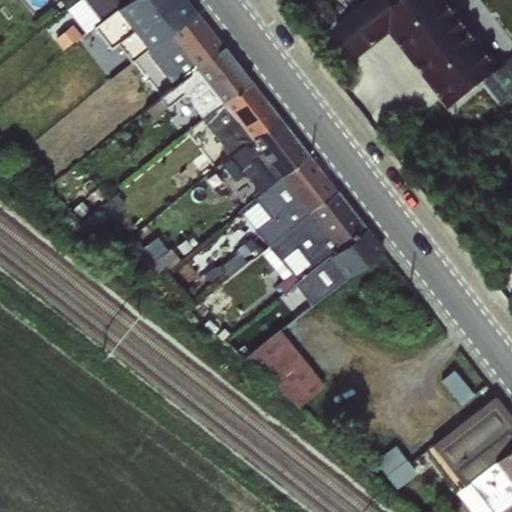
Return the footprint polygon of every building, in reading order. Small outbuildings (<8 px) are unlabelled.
[(99,0),(97,2),(101,6),(57,42),(64,50),(87,35),(104,23),(131,0),(99,0)] [(137,0),(131,0),(104,23),(133,60),(145,50),(166,33),(137,0)] [(185,0),(137,0),(166,33),(194,10),(185,0)] [(447,0),(371,0),(335,28),(357,55),(391,29),(451,106),(500,68),(447,0)] [(194,10),(166,33),(195,69),(223,47),(194,10)] [(223,47),(195,69),(222,103),(252,82),(223,47)] [(222,103),(195,69),(160,98),(145,110),(153,120),(183,96),(202,119),(222,103)] [(252,82),(222,103),(252,141),(280,120),(252,82)] [(4,109),(0,113),(0,126),(7,134),(18,123),(4,109)] [(280,120),(252,141),(280,177),(307,155),(280,120)] [(280,177),(252,141),(222,161),(230,172),(235,178),(244,171),(257,193),(277,179),(280,177)] [(307,155),(280,177),(293,194),(294,195),(307,212),(335,191),(307,155)] [(284,187),(264,202),(271,222),(292,206),(287,200),(294,195),(293,194),(280,177),(277,179),(284,187)] [(277,179),(257,193),(264,202),(284,187),(277,179)] [(335,191),(307,212),(337,249),(365,229),(335,191)] [(287,200),(292,206),(271,222),(257,235),(268,246),(307,212),(294,195),(287,200)] [(307,212),(268,246),(289,272),(282,278),(276,284),(283,292),(293,284),(337,249),(307,212)] [(365,229),(337,249),(356,272),(382,251),(365,229)] [(289,272),(268,246),(260,253),(282,278),(289,272)] [(337,249),(293,284),(310,307),(356,272),(337,249)] [(278,329),(244,356),(296,407),(324,387),(278,329)] [(482,511),(496,511),(511,499),(511,418),(492,394),(428,447),(482,511)] [(381,453),(397,484),(418,473),(402,442),(381,453)]
